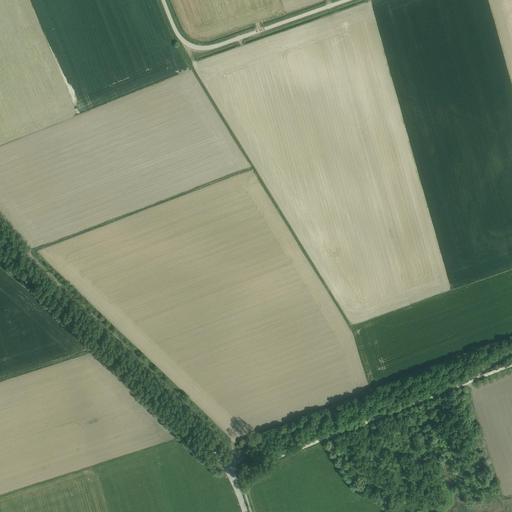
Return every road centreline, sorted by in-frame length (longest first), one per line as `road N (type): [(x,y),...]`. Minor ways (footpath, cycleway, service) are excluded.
road 1 (tertiary): [(231,474),(196,428),(0,239)]
road 2 (unclassified): [(231,474),(511,365)]
road 3 (unclassified): [(348,0),(208,48),(180,39),(162,0)]
